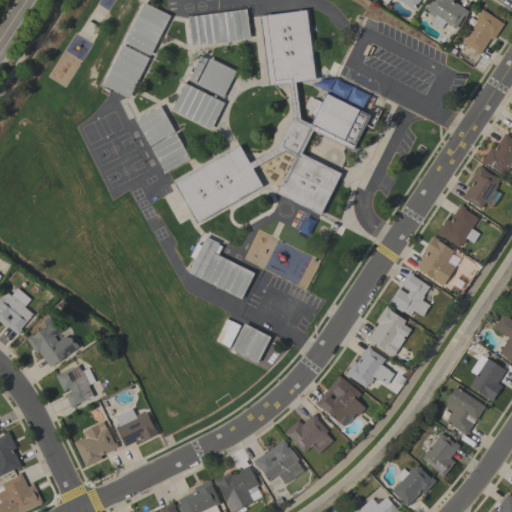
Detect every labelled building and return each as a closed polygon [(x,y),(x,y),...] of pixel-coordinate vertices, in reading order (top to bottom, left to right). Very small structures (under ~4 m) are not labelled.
[(418,0),(412,9),(398,0),(418,0)] [(451,0),(468,11),(464,16),(462,15),(453,28),(444,22),(439,29),(430,22),(434,17),(428,13),(429,12),(425,9),(426,8),(423,7),(426,3),(428,4),(430,0),(451,0)] [(149,55),(123,42),(143,2),(169,15),(149,55)] [(312,130),(300,152),(340,173),(318,215),(274,192),(294,155),(283,150),(251,168),(261,186),(195,222),(172,182),(238,145),(248,163),(276,147),(292,116),(288,83),(267,85),(258,15),(306,9),(314,79),(294,82),(299,119),(309,124),(313,115),(307,112),(309,107),(307,106),(312,97),(320,102),(324,93),(368,115),(351,150),(312,130)] [(245,9),(248,38),(190,45),(186,16),(245,9)] [(502,23),(492,39),(489,38),(478,55),(473,51),(474,50),(462,42),(476,19),(475,18),(481,9),(502,23)] [(128,97),(102,84),(121,44),(148,57),(128,97)] [(194,83),(187,80),(199,55),(206,58),(194,83)] [(235,71),(222,97),(196,84),(208,58),(235,71)] [(311,85),(323,77),(334,78),(327,92),(311,85)] [(335,79),(351,87),(344,101),(328,94),(335,79)] [(223,102),(210,129),(170,109),(183,83),(223,102)] [(345,102),(352,87),(369,95),(363,109),(345,102)] [(159,106),(173,131),(148,146),(134,120),(159,106)] [(174,133),(189,159),(164,173),(149,147),(174,133)] [(511,168),(509,166),(506,171),(504,170),(502,174),(485,163),(484,165),(480,162),(489,147),(492,149),(496,143),(496,144),(504,133),(508,136),(507,137),(511,139),(511,168)] [(479,209),(465,200),(461,198),(471,181),(469,179),(478,165),(483,168),(482,169),(498,180),(496,184),(497,184),(494,190),(500,193),(491,207),(483,202),(479,209)] [(470,228),(478,233),(472,243),(465,238),(461,244),(460,243),(457,247),(441,236),(440,237),(435,234),(445,219),(448,221),(459,204),(464,208),(463,209),(477,218),(470,228)] [(298,230),(304,216),(315,221),(309,235),(298,230)] [(240,299),(186,272),(204,236),(218,243),(213,253),(253,273),(240,299)] [(432,279),(415,267),(425,252),(422,250),(432,236),(435,238),(434,240),(451,251),(449,254),(450,255),(447,260),(446,259),(436,274),(432,279)] [(408,271),(412,274),(411,275),(428,286),(422,296),(423,296),(420,300),(422,301),(425,297),(430,300),(427,304),(428,305),(421,316),(412,310),(409,315),(401,310),(400,312),(387,303),(397,288),(406,294),(408,290),(399,284),(408,271)] [(0,321),(0,297),(5,291),(10,295),(16,288),(29,299),(23,307),(32,314),(27,320),(33,324),(25,334),(20,330),(16,335),(0,321)] [(385,305),(389,308),(388,310),(404,320),(402,324),(410,329),(392,356),(371,342),(370,343),(366,340),(377,323),(374,321),(385,305)] [(228,347),(219,343),(224,331),(220,329),(225,318),(239,325),(228,347)] [(70,338),(72,341),(73,340),(78,346),(61,358),(49,367),(38,351),(35,353),(25,338),(30,334),(31,335),(54,320),(61,330),(53,336),(56,341),(63,337),(70,338)] [(256,363),(229,349),(243,323),(269,336),(256,363)] [(510,334),(508,333),(511,327),(511,364),(510,363),(511,361),(497,353),(510,334)] [(348,377),(347,377),(343,375),(353,360),(355,362),(366,346),(370,349),(370,350),(384,359),(380,365),(388,370),(388,371),(392,373),(385,385),(372,376),(371,378),(372,379),(368,385),(367,384),(365,388),(348,377)] [(393,356),(397,349),(404,354),(400,360),(393,356)] [(469,370),(479,354),(504,370),(496,383),(500,385),(492,398),(493,398),(491,401),(479,393),(480,392),(469,385),(475,374),(471,371),(469,370)] [(79,370),(87,367),(94,381),(88,384),(89,384),(87,385),(92,396),(74,404),(75,406),(70,408),(64,394),(67,393),(68,394),(70,393),(67,388),(65,389),(65,390),(62,391),(54,375),(68,368),(68,369),(77,365),(79,370)] [(338,375),(359,393),(354,399),(363,408),(357,415),(354,413),(349,418),(352,420),(344,428),(319,407),(314,403),(338,375)] [(484,406),(475,420),(466,414),(464,418),(472,424),(465,435),(463,433),(459,439),(448,431),(451,426),(444,421),(450,412),(444,407),(447,402),(444,401),(454,386),(484,406)] [(114,427),(118,425),(113,416),(130,408),(134,415),(140,412),(141,414),(145,412),(153,429),(154,428),(157,434),(141,441),(140,438),(123,446),(114,427)] [(313,413),(316,417),(315,418),(326,431),(324,433),(331,440),(317,453),(310,445),(302,452),(287,435),(286,436),(282,432),(297,419),(301,424),(313,413)] [(72,442),(78,439),(83,437),(81,432),(83,431),(83,430),(101,421),(105,428),(112,443),(114,442),(117,447),(114,448),(99,456),(101,459),(84,467),(72,442)] [(0,435),(2,435),(2,433),(7,431),(15,448),(12,449),(20,467),(15,469),(14,468),(0,474),(0,435)] [(439,433),(452,443),(454,441),(458,445),(449,458),(453,462),(441,477),(436,473),(437,471),(420,458),(439,433)] [(282,440),(286,444),(284,445),(286,447),(287,446),(290,451),(291,450),(297,459),(295,461),(302,470),(283,484),(277,475),(267,481),(256,465),(255,466),(252,461),(282,440)] [(429,478),(430,477),(434,481),(422,494),(420,491),(406,506),(390,491),(399,481),(394,476),(402,468),(406,471),(411,466),(412,468),(415,464),(429,478)] [(229,472),(230,474),(247,466),(257,485),(255,486),(260,496),(231,511),(218,489),(217,489),(212,481),(229,472)] [(19,511),(0,511),(0,489),(2,488),(0,484),(15,477),(14,475),(20,473),(26,487),(32,484),(41,502),(19,511)] [(194,491),(193,488),(209,480),(211,484),(210,485),(219,503),(223,510),(218,511),(179,511),(177,506),(179,505),(176,500),(194,491)] [(511,511),(488,511),(492,507),(496,510),(498,507),(498,504),(506,494),(511,498),(511,496),(511,511)] [(370,498),(376,504),(384,497),(397,511),(398,510),(400,511),(361,511),(358,509),(370,498)] [(149,511),(155,509),(156,511),(159,511),(157,509),(172,501),(174,506),(173,507),(175,511),(149,511)]
